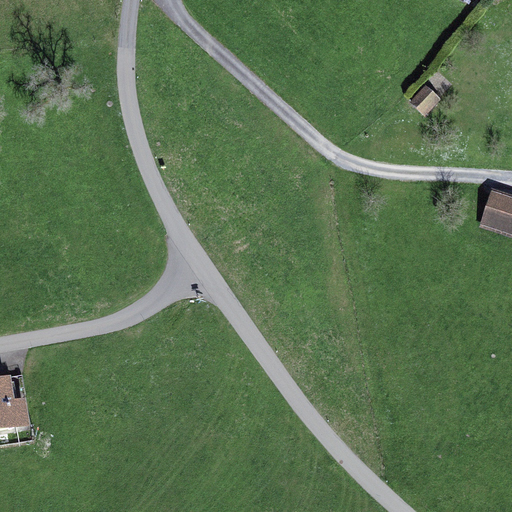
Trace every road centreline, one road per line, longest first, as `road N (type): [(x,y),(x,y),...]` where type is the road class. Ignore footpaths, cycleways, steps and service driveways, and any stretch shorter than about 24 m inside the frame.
road 1 (track): [(164,0),(169,19),(340,168),(511,185)]
road 2 (unclassified): [(193,272),(319,431),(400,511)]
road 3 (unclassified): [(134,0),(130,136),(193,272)]
road 4 (unclassified): [(193,272),(130,324),(0,348)]
